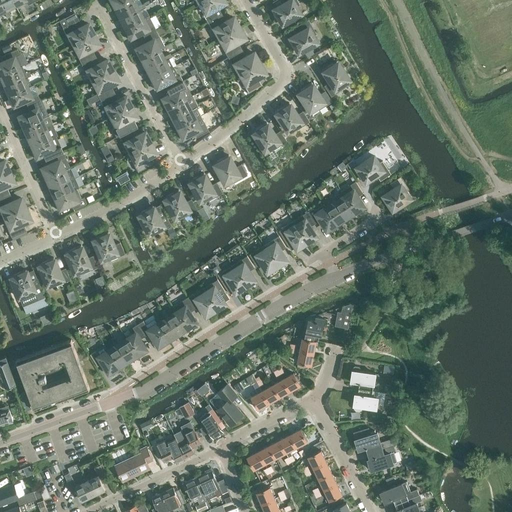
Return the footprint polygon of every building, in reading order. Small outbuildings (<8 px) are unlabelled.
[(0,0),(5,9),(3,10),(5,14),(9,12),(6,7),(14,4),(12,0),(0,0)] [(107,0),(113,10),(131,0),(107,0)] [(131,0),(113,10),(114,12),(117,10),(121,18),(137,9),(139,11),(140,10),(142,9),(141,7),(140,5),(143,4),(140,0),(131,0)] [(208,22),(222,14),(218,7),(226,2),(224,0),(204,0),(200,3),(206,13),(204,14),(208,22)] [(279,21),(280,20),(283,24),(301,13),(296,6),(300,4),(297,0),(282,0),(285,3),(275,8),(272,9),(279,21)] [(137,9),(121,18),(124,25),(122,27),(123,29),(144,18),(140,10),(139,11),(137,9)] [(241,26),(238,21),(237,22),(234,17),(226,21),(222,14),(208,22),(213,29),(215,28),(220,38),(241,26)] [(144,18),(123,29),(128,39),(132,37),(141,32),(144,37),(157,31),(149,15),(144,18)] [(74,44),(95,33),(92,28),(91,28),(88,23),(81,27),(77,20),(68,25),(64,17),(59,20),(62,27),(66,35),(69,34),(74,44)] [(291,37),(289,38),(295,49),(297,48),(299,52),(317,42),(313,35),(316,33),(309,19),(303,22),(299,25),(298,25),(301,32),(292,37),(291,37)] [(241,26),(220,38),(227,48),(224,50),(229,57),(243,49),(239,42),(246,37),(243,33),(244,32),(241,27),(241,26)] [(137,47),(133,49),(139,60),(160,49),(165,46),(157,31),(144,37),(147,43),(137,48),(137,47)] [(95,33),(74,44),(79,55),(77,56),(81,63),(96,56),(92,48),(99,44),(97,39),(98,39),(95,33)] [(0,75),(18,67),(22,65),(18,55),(20,54),(17,48),(4,54),(7,60),(0,62),(0,75)] [(160,49),(139,60),(140,62),(143,60),(147,68),(164,59),(165,61),(168,59),(167,57),(166,55),(164,57),(160,49)] [(241,73),(262,61),(259,56),(257,57),(255,52),(247,56),(243,49),(229,57),(233,65),(235,63),(241,73)] [(164,59),(147,68),(151,75),(148,77),(149,79),(173,66),(170,59),(173,57),(171,53),(166,55),(167,57),(168,59),(165,61),(164,59)] [(96,56),(81,63),(85,71),(87,70),(93,80),(114,69),(111,64),(110,65),(107,59),(99,63),(96,56)] [(344,66),(342,67),(337,59),(333,62),(332,60),(321,67),(323,70),(330,79),(324,83),(331,93),(344,84),(342,81),(349,76),(348,74),(349,74),(344,66)] [(265,67),(262,61),(241,73),(247,84),(245,85),(249,93),(263,84),(259,77),(267,73),(264,68),(265,67)] [(18,67),(0,75),(0,77),(2,77),(5,85),(22,77),(23,79),(27,78),(26,75),(25,74),(26,73),(22,65),(18,67)] [(173,66),(149,79),(154,89),(158,87),(167,82),(170,87),(183,81),(180,75),(179,76),(174,66),(173,66)] [(114,69),(93,80),(98,91),(96,92),(100,100),(114,92),(110,85),(118,81),(116,76),(117,75),(114,69)] [(22,77),(5,85),(8,92),(5,94),(6,96),(27,87),(31,85),(27,77),(27,78),(23,79),(22,77)] [(163,97),(159,99),(165,110),(191,97),(191,96),(186,86),(183,81),(170,87),(173,92),(163,97)] [(297,93),(309,111),(316,106),(318,109),(331,101),(324,90),(318,94),(312,85),(313,85),(311,82),(300,89),(301,91),(297,93)] [(27,87),(6,96),(11,107),(15,105),(25,100),(27,106),(40,100),(37,94),(35,95),(31,85),(27,87)] [(114,92),(100,100),(102,102),(104,107),(109,118),(133,106),(130,100),(129,101),(126,96),(118,100),(114,92)] [(191,97),(165,110),(166,112),(169,110),(173,118),(190,109),(191,111),(194,109),(193,107),(192,105),(196,103),(192,95),(191,96),(191,97)] [(20,115),(16,117),(21,128),(47,116),(40,100),(27,106),(30,111),(20,116),(20,115)] [(288,101),(277,109),(279,110),(275,113),(286,130),(293,126),(296,129),(309,120),(302,110),(296,114),(290,104),(288,101)] [(133,106),(109,118),(114,128),(112,129),(116,137),(119,136),(133,128),(137,126),(133,119),(137,117),(134,112),(136,111),(133,106)] [(190,109),(173,118),(177,125),(174,127),(175,129),(195,119),(191,111),(190,109)] [(47,116),(21,128),(22,130),(25,129),(28,136),(45,129),(46,131),(46,130),(50,129),(48,125),(52,123),(48,115),(47,116)] [(195,119),(175,129),(180,139),(184,137),(193,132),(196,138),(209,131),(206,126),(200,129),(195,119)] [(256,130),(257,132),(253,134),(258,142),(257,143),(262,151),(263,150),(265,152),(272,147),(274,151),(287,142),(280,131),(274,135),(268,126),(269,126),(267,123),(256,130)] [(45,129),(28,136),(31,144),(28,145),(29,148),(50,138),(56,136),(57,135),(54,127),(50,129),(46,130),(46,131),(45,129)] [(133,128),(119,136),(123,143),(125,142),(131,153),(152,142),(149,136),(147,137),(145,132),(137,136),(133,128)] [(50,138),(29,148),(34,158),(38,156),(43,154),(45,159),(46,159),(50,157),(63,152),(61,146),(55,149),(50,138)] [(152,142),(131,153),(136,163),(134,164),(138,172),(152,165),(148,157),(156,153),(153,148),(155,147),(152,142)] [(39,168),(39,169),(43,179),(68,168),(70,168),(63,152),(50,157),(53,163),(43,167),(39,168)] [(247,176),(241,165),(235,168),(229,158),(230,158),(228,155),(217,162),(218,163),(214,165),(219,175),(221,179),(224,184),(231,180),(233,183),(247,176)] [(365,162),(357,167),(360,171),(358,172),(365,183),(368,181),(377,175),(381,181),(391,174),(383,161),(379,163),(375,156),(373,157),(372,156),(364,161),(365,162)] [(0,175),(11,171),(8,165),(7,166),(4,160),(0,162),(0,175)] [(343,162),(338,166),(342,171),(347,167),(343,162)] [(68,168),(43,179),(44,182),(47,180),(51,188),(74,178),(70,168),(68,168)] [(0,197),(10,194),(6,186),(14,182),(12,177),(13,176),(11,171),(0,175),(0,197)] [(118,181),(120,185),(130,180),(128,175),(129,175),(127,171),(115,178),(117,182),(118,181)] [(192,179),(193,181),(189,183),(199,201),(207,197),(209,201),(223,193),(216,182),(210,185),(205,176),(204,173),(192,179)] [(402,204),(411,198),(406,191),(410,189),(401,176),(390,183),(394,189),(385,195),(385,194),(382,196),(389,207),(391,206),(397,216),(406,210),(402,204)] [(74,178),(51,188),(54,195),(51,197),(52,199),(73,190),(77,188),(78,187),(74,178)] [(351,185),(342,191),(342,192),(345,196),(355,212),(357,211),(359,213),(367,208),(364,205),(358,196),(364,193),(356,181),(351,184),(351,185)] [(73,190),(52,199),(57,210),(61,208),(71,203),(73,209),(86,203),(83,198),(81,198),(77,188),(73,190)] [(179,190),(167,196),(168,198),(164,200),(174,218),(182,214),(184,218),(197,210),(191,199),(185,202),(180,193),(180,192),(179,190)] [(333,194),(329,196),(332,200),(335,197),(338,201),(336,202),(346,218),(353,213),(355,216),(359,213),(357,211),(355,212),(345,196),(342,192),(335,196),(333,194)] [(5,218),(27,208),(25,202),(23,203),(21,198),(13,201),(10,194),(0,197),(0,207),(1,207),(5,218)] [(327,207),(326,208),(337,224),(335,225),(336,228),(341,225),(339,222),(346,218),(336,202),(338,201),(335,197),(332,200),(334,203),(327,207)] [(431,198),(426,201),(430,206),(435,203),(431,198)] [(314,208),(308,211),(316,223),(321,220),(327,229),(326,229),(329,233),(336,228),(335,225),(337,224),(326,208),(327,207),(324,204),(315,210),(314,208)] [(160,205),(154,208),(153,205),(141,212),(142,213),(138,216),(143,224),(142,225),(146,233),(147,232),(148,234),(156,230),(158,233),(172,226),(160,205)] [(203,207),(197,210),(203,220),(209,217),(203,207)] [(13,240),(27,234),(23,223),(31,220),(28,214),(30,214),(27,208),(5,218),(10,228),(8,229),(13,240)] [(308,211),(294,221),(297,225),(307,242),(317,236),(311,226),(316,223),(308,211)] [(285,227),(279,231),(292,250),(297,247),(298,248),(307,242),(297,225),(294,221),(284,227),(285,227)] [(172,228),(167,231),(171,237),(176,235),(172,228)] [(125,254),(120,242),(113,245),(109,235),(108,232),(96,237),(97,239),(93,240),(97,249),(95,250),(99,258),(100,258),(101,260),(109,256),(110,260),(125,254)] [(276,243),(267,248),(267,249),(278,266),(287,260),(282,251),(287,247),(279,236),(274,239),(276,243)] [(66,254),(74,273),(82,270),(83,273),(98,267),(93,255),(86,258),(82,248),(81,245),(69,250),(70,252),(66,254)] [(267,249),(267,248),(265,245),(250,254),(257,266),(262,263),(268,272),(278,266),(267,249)] [(233,265),(234,266),(246,286),(256,280),(250,271),(255,267),(247,256),(233,265)] [(65,268),(59,271),(55,261),(54,257),(42,263),(43,265),(38,266),(42,275),(41,276),(44,284),(46,284),(46,285),(54,282),(56,286),(70,280),(65,268)] [(233,265),(218,274),(230,294),(235,290),(236,292),(246,286),(234,266),(233,265)] [(45,297),(38,280),(31,282),(27,272),(26,269),(14,274),(15,276),(11,278),(14,287),(13,288),(16,296),(18,295),(22,306),(45,297)] [(218,279),(203,289),(205,292),(205,293),(216,310),(226,303),(225,302),(230,298),(218,279)] [(193,294),(188,297),(195,309),(201,306),(207,316),(216,310),(205,293),(205,292),(196,298),(193,294)] [(188,297),(173,306),(177,312),(176,312),(177,312),(187,329),(189,327),(191,330),(199,324),(196,321),(190,312),(195,309),(188,297)] [(342,306),(341,310),(341,313),(337,312),(335,326),(348,329),(351,312),(353,304),(350,304),(342,306)] [(170,317),(167,318),(178,334),(185,329),(187,332),(191,330),(189,327),(187,329),(177,312),(176,312),(170,316),(170,317)] [(166,319),(158,324),(169,340),(166,342),(168,344),(173,341),(171,338),(178,334),(167,318),(170,317),(170,316),(167,313),(164,316),(166,319)] [(304,339),(317,341),(318,336),(321,336),(324,320),(316,318),(315,322),(308,320),(305,321),(305,327),(307,327),(306,332),(305,332),(304,339)] [(143,320),(138,324),(145,336),(151,332),(159,345),(158,345),(161,349),(168,344),(166,342),(169,340),(158,324),(149,329),(143,320)] [(136,333),(127,339),(137,355),(139,354),(141,356),(149,351),(147,348),(146,348),(141,339),(145,336),(138,324),(133,327),(136,333)] [(301,348),(314,350),(316,341),(304,339),(303,338),(301,345),(285,342),(283,347),(290,348),(296,349),(300,350),(301,348)] [(48,405),(71,397),(76,395),(76,394),(90,389),(71,339),(16,360),(35,410),(48,405)] [(120,344),(118,345),(128,361),(135,356),(137,359),(141,356),(139,354),(137,355),(127,339),(120,343),(120,344)] [(116,346),(108,351),(119,367),(117,368),(118,371),(123,368),(121,365),(128,361),(118,345),(120,344),(120,343),(118,340),(114,342),(116,346)] [(314,350),(301,348),(300,350),(298,362),(311,365),(314,350)] [(96,351),(91,354),(98,366),(103,363),(109,372),(108,372),(111,376),(118,371),(117,368),(119,367),(108,351),(99,356),(96,351)] [(0,359),(0,372),(6,388),(15,385),(7,362),(5,358),(0,359)] [(359,388),(371,390),(372,384),(376,385),(378,384),(380,375),(378,374),(360,371),(360,368),(359,366),(355,366),(353,367),(351,381),(360,382),(359,388)] [(284,379),(290,391),(301,385),(294,373),(284,379)] [(259,376),(256,378),(257,381),(260,386),(264,383),(259,376)] [(273,385),(280,397),(290,391),(284,379),(273,385)] [(240,382),(235,385),(240,392),(245,389),(240,382)] [(209,389),(205,383),(197,389),(202,395),(209,389)] [(228,384),(218,393),(226,402),(217,409),(231,426),(243,415),(231,401),(238,395),(228,384)] [(270,403),(273,401),(280,397),(273,385),(263,391),(270,403)] [(377,408),(377,404),(384,405),(386,392),(371,390),(359,388),(358,394),(356,393),(354,405),(355,405),(354,408),(356,411),(359,411),(362,409),(362,406),(377,408)] [(270,403),(263,391),(252,397),(254,400),(259,409),(270,403)] [(190,402),(181,407),(185,416),(194,411),(190,402)] [(0,425),(13,421),(9,409),(0,411),(0,425)] [(205,415),(200,418),(206,428),(209,432),(214,439),(224,432),(218,423),(221,421),(213,409),(210,411),(205,415)] [(149,420),(140,424),(143,430),(152,425),(149,420)] [(183,430),(175,434),(179,443),(178,443),(186,458),(195,453),(195,452),(192,448),(192,447),(201,443),(193,429),(185,433),(183,430)] [(290,435),(297,447),(307,441),(301,429),(290,435)] [(365,430),(354,433),(356,439),(355,439),(358,450),(367,447),(369,453),(394,445),(394,444),(392,438),(380,442),(377,432),(367,435),(365,430)] [(286,453),(287,452),(289,456),(288,456),(291,461),(295,459),(293,454),(291,450),(297,447),(290,435),(280,440),(286,453)] [(166,440),(156,444),(165,461),(175,457),(177,462),(186,458),(178,443),(176,439),(168,443),(166,440)] [(286,453),(280,440),(269,446),(276,458),(286,453)] [(370,458),(368,459),(372,470),(393,464),(393,463),(397,462),(394,451),(395,450),(394,445),(369,453),(370,458)] [(259,451),(266,464),(276,458),(269,446),(259,451)] [(123,481),(150,468),(148,463),(153,460),(147,447),(141,450),(142,452),(115,465),(123,481)] [(266,464),(259,451),(248,457),(255,470),(266,464)] [(314,468),(326,462),(321,451),(309,457),(314,468)] [(326,462),(314,468),(319,478),(331,472),(326,462)] [(22,467),(25,475),(34,472),(31,464),(22,467)] [(87,481),(94,495),(106,490),(102,483),(108,481),(101,467),(100,465),(94,468),(98,476),(87,481)] [(196,477),(207,500),(217,495),(218,496),(223,494),(219,485),(218,481),(213,470),(196,477)] [(331,472),(319,478),(324,489),(337,483),(331,472)] [(207,500),(196,477),(183,483),(190,498),(197,495),(199,499),(198,500),(200,503),(207,500)] [(94,495),(87,481),(76,486),(72,478),(67,481),(74,496),(79,494),(82,501),(94,495)] [(223,479),(218,481),(219,485),(223,494),(228,491),(223,479)] [(25,494),(20,481),(0,488),(0,500),(2,506),(20,499),(22,505),(37,498),(34,491),(34,490),(25,494)] [(402,483),(381,492),(385,502),(393,499),(395,504),(420,494),(417,488),(411,491),(407,482),(402,484),(402,483)] [(337,483),(324,489),(329,500),(342,494),(337,483)] [(39,486),(44,499),(50,496),(45,484),(39,486)] [(174,487),(162,493),(169,510),(182,504),(174,487)] [(262,504),(275,499),(270,487),(257,493),(262,504)] [(280,496),(289,493),(288,488),(278,492),(280,496)] [(320,491),(315,494),(310,495),(312,500),(322,495),(320,491)] [(169,510),(162,493),(153,497),(157,506),(153,508),(154,511),(169,511),(169,510)] [(420,494),(395,504),(398,510),(395,511),(420,511),(417,502),(422,500),(420,494)] [(275,499),(262,504),(265,511),(273,511),(279,510),(275,499)] [(41,511),(48,511),(43,500),(37,502),(41,511)] [(200,511),(208,508),(206,502),(196,506),(198,511),(200,511)] [(350,511),(346,503),(334,508),(335,511),(350,511)]
